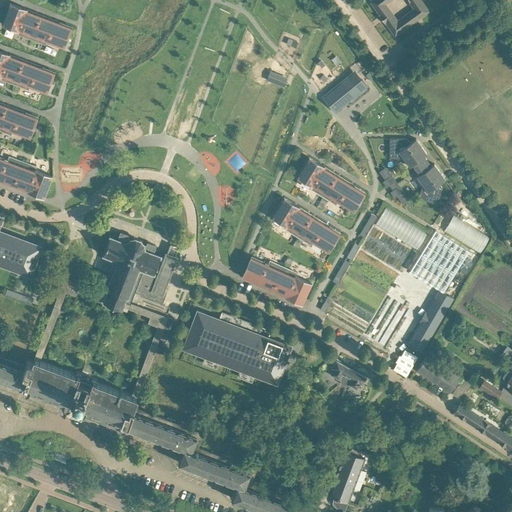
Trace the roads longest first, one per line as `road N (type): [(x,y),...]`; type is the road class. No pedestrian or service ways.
road 1 (unclassified): [(0,202),(49,218),(90,203),(124,176),(162,177),(190,206),(191,248),(207,282),(355,353),(511,453)]
road 2 (unclassified): [(511,243),(337,0)]
road 3 (tertiary): [(0,459),(136,511)]
